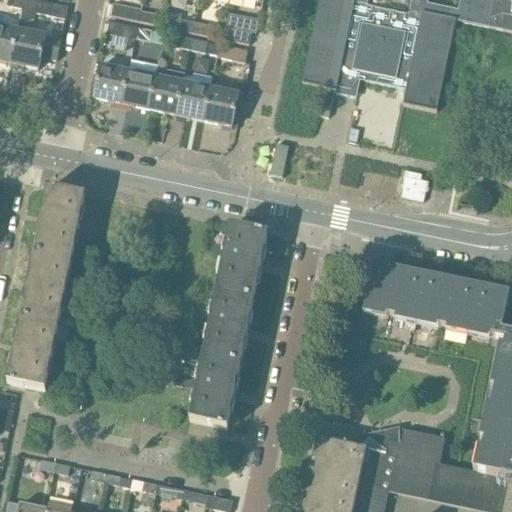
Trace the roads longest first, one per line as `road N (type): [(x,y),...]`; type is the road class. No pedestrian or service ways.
road 1 (residential): [(260,492),(315,214)]
road 2 (residential): [(315,214),(58,160)]
road 3 (residential): [(260,492),(59,448)]
road 4 (residential): [(511,247),(315,214)]
road 5 (residential): [(58,160),(91,0)]
